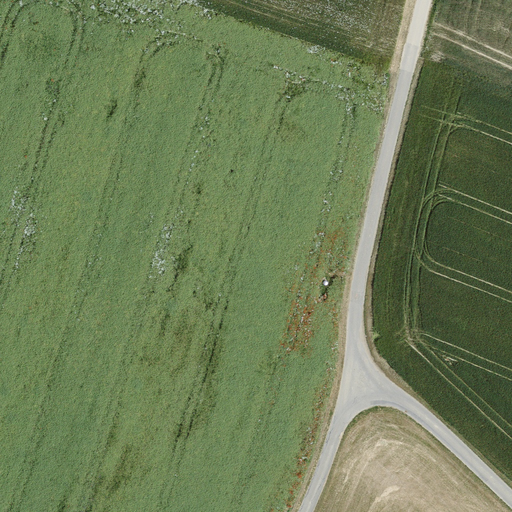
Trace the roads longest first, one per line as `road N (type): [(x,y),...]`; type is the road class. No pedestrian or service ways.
road 1 (track): [(424,0),(357,290),(362,394)]
road 2 (residential): [(302,511),(351,404),(376,391),(409,405),(511,498)]
